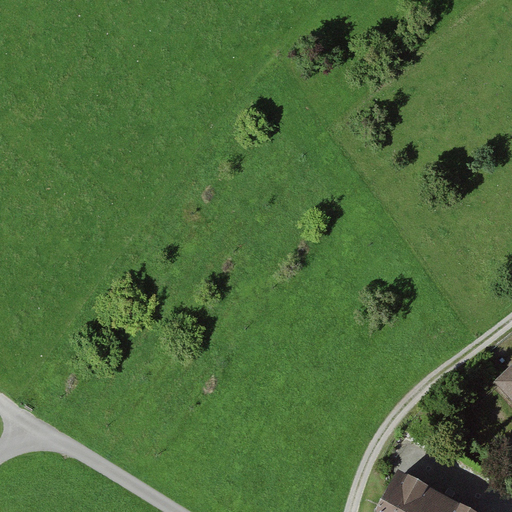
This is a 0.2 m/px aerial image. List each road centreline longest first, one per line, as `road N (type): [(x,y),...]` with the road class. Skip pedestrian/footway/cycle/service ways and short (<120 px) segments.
road 1 (track): [(511,320),(389,425),(350,511)]
road 2 (residential): [(175,511),(27,419),(0,453)]
